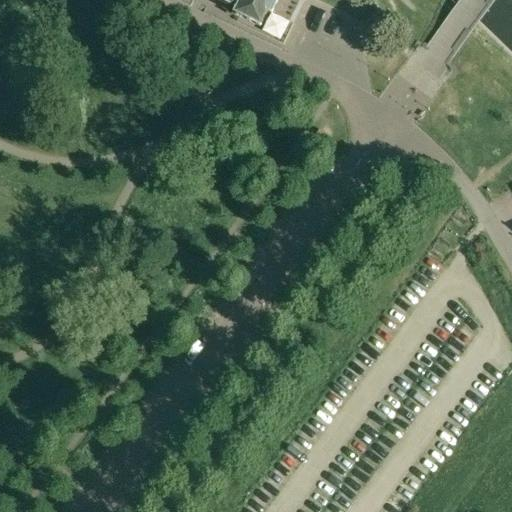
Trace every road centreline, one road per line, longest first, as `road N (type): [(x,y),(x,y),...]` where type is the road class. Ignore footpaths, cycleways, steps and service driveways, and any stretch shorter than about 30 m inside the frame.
road 1 (unclassified): [(97,511),(388,121)]
road 2 (residential): [(511,261),(455,174),(388,121)]
road 3 (unclassified): [(301,68),(154,0)]
